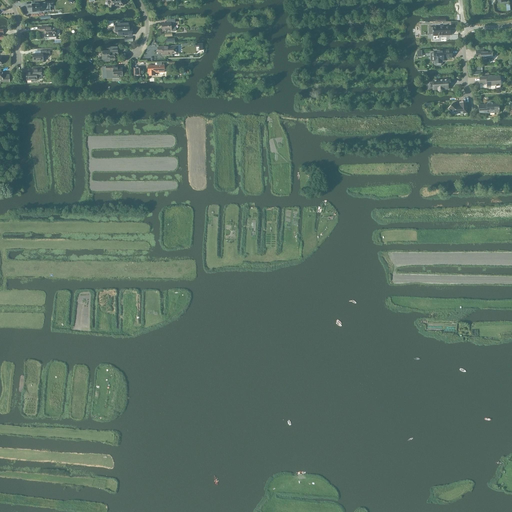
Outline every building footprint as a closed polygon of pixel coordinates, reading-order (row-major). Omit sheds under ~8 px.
[(33,12),(44,11),(50,11),(50,4),(53,4),(52,0),(50,0),(45,0),(46,3),(32,4),(33,12)] [(179,22),(175,22),(175,19),(166,20),(167,24),(162,24),(163,31),(172,30),(172,31),(173,32),(175,31),(176,31),(176,27),(175,27),(175,25),(176,25),(179,25),(179,22)] [(133,35),(133,34),(133,31),(130,31),(129,23),(117,24),(117,31),(117,32),(119,32),(119,35),(123,35),(127,34),(127,35),(133,35)] [(52,27),(39,28),(39,32),(45,31),(46,37),(46,40),(56,39),(56,37),(57,37),(57,36),(59,36),(60,35),(60,30),(59,29),(56,30),(56,28),(52,28),(52,27)] [(433,28),(429,28),(429,35),(437,35),(437,36),(450,35),(450,27),(433,28)] [(178,55),(178,46),(158,47),(158,55),(159,55),(159,57),(161,58),(163,57),(163,56),(178,55)] [(115,60),(115,56),(118,56),(118,49),(110,50),(110,51),(103,52),(103,59),(110,58),(110,60),(115,60)] [(482,57),(482,60),(483,60),(484,62),(485,63),(486,63),(488,63),(489,62),(489,61),(489,60),(492,60),(492,51),(484,51),(484,50),(476,50),(476,58),(482,57)] [(49,51),(47,51),(41,51),(41,54),(33,54),(34,62),(43,61),(43,56),(47,56),(47,53),(49,53),(49,51)] [(452,51),(434,51),(434,62),(435,62),(435,64),(436,64),(436,65),(437,66),(441,66),(442,65),(442,63),(443,63),(443,61),(444,61),(444,58),(452,58),(452,51)] [(155,65),(148,66),(148,73),(149,73),(149,76),(155,76),(155,73),(164,73),(164,65),(162,65),(162,62),(155,63),(155,65)] [(117,66),(106,66),(106,71),(107,78),(119,77),(119,76),(124,76),(123,73),(122,69),(118,69),(117,66)] [(473,75),(482,75),(482,66),(473,67),(473,75)] [(34,73),(26,73),(27,81),(37,80),(39,80),(39,79),(41,78),(42,78),(42,75),(42,69),(42,68),(34,68),(34,73)] [(3,75),(3,71),(0,71),(0,80),(0,82),(10,82),(9,75),(3,75)] [(500,86),(500,77),(487,78),(487,77),(480,77),(480,83),(487,83),(487,87),(491,87),(491,89),(495,89),(495,87),(496,87),(496,86),(500,86)] [(433,82),(429,82),(429,89),(433,89),(433,90),(437,90),(437,91),(438,92),(439,92),(440,92),(441,92),(441,91),(442,90),(448,89),(447,86),(450,86),(450,78),(441,79),(441,80),(432,81),(433,82)] [(467,113),(467,102),(460,103),(460,106),(457,106),(453,103),(448,109),(454,114),(467,113)] [(494,105),(494,102),(488,103),(487,104),(487,105),(479,105),(479,114),(490,113),(490,114),(494,113),(498,113),(499,112),(498,105),(494,105)]
